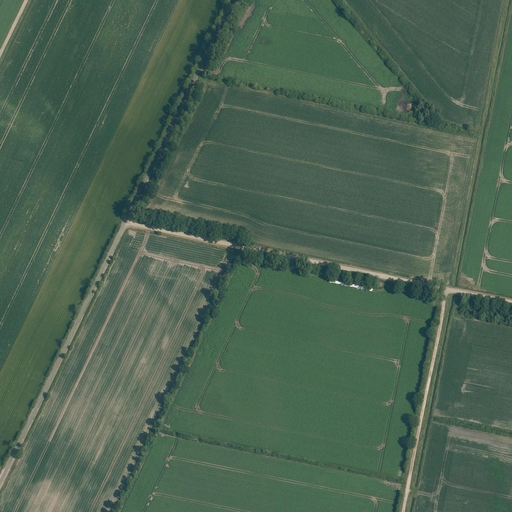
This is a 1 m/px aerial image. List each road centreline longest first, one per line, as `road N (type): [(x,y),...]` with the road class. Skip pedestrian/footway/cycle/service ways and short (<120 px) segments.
road 1 (unclassified): [(128,220),(511,303)]
road 2 (unclassified): [(128,220),(0,488)]
road 3 (unclassified): [(234,0),(128,220)]
road 4 (track): [(403,511),(447,289)]
